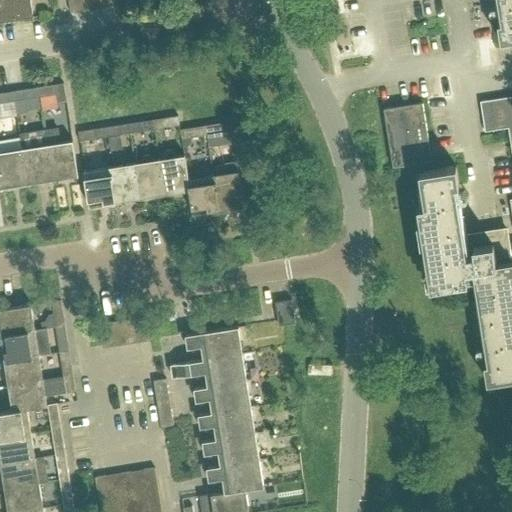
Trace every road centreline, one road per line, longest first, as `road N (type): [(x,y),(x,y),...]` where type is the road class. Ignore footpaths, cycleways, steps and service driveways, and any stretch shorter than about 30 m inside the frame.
road 1 (residential): [(73,254),(150,293),(321,263),(363,266)]
road 2 (unclassified): [(363,266),(350,169),(322,94),(256,0)]
road 3 (residential): [(73,254),(84,348),(151,405),(168,511)]
road 4 (unclassified): [(351,511),(363,266)]
road 5 (residential): [(237,0),(209,18),(0,53)]
